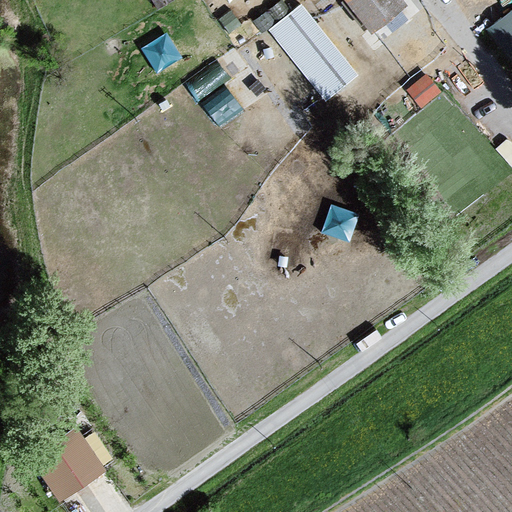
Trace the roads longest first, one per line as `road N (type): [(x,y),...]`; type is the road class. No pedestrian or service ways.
road 1 (unclassified): [(145,511),(511,250)]
road 2 (track): [(318,511),(511,378)]
